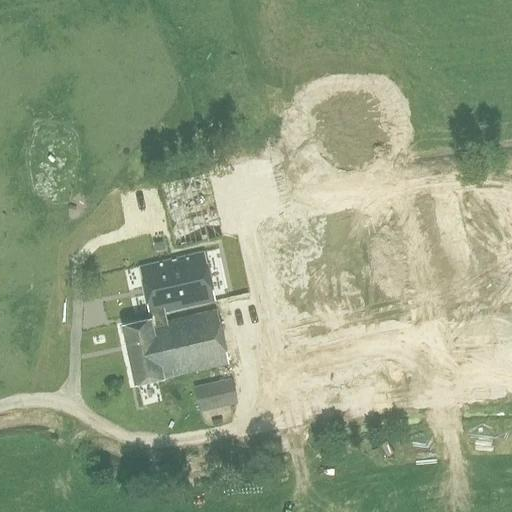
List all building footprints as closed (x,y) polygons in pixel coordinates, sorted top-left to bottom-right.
[(222,235),(207,173),(160,184),(175,246),(222,235)] [(372,315),(398,310),(377,196),(303,210),(334,381),(383,372),(371,308),(372,315)] [(286,216),(238,225),(270,386),(290,382),(280,329),(323,321),(318,298),(302,301),(286,216)] [(156,251),(164,249),(163,242),(155,244),(156,251)] [(215,300),(204,252),(139,267),(152,319),(124,326),(138,385),(228,363),(215,309),(167,320),(165,312),(215,300)] [(511,288),(500,292),(504,307),(511,304),(511,288)] [(69,343),(48,342),(48,361),(68,362),(69,343)] [(231,378),(194,386),(200,412),(237,403),(231,378)]
